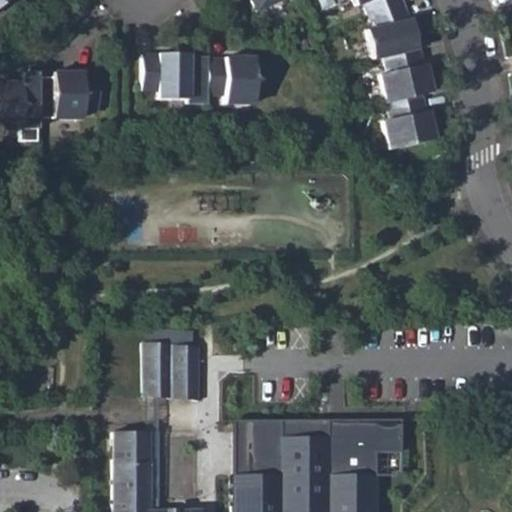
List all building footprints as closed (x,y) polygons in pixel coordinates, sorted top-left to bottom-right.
[(349,0),(353,9),(361,5),(366,18),(399,5),(397,0),(349,0)] [(405,22),(399,5),(366,18),(371,31),(363,32),(370,62),(381,59),(413,51),(410,44),(413,43),(408,22),(405,22)] [(187,98),(187,53),(179,53),(179,51),(157,52),(157,54),(140,54),(141,90),(158,90),(158,98),(187,98)] [(419,66),(413,51),(381,59),(385,75),(375,77),(382,106),(384,106),(419,97),(426,96),(424,87),(426,87),(421,66),(419,66)] [(221,59),(204,59),(204,95),(221,95),(221,104),(250,104),(250,59),(242,59),(242,57),(221,57),(221,59)] [(97,111),(96,75),(79,75),(79,74),(58,74),(58,77),(50,77),(50,79),(35,80),(35,87),(36,121),(81,119),(80,111),(97,111)] [(36,121),(35,87),(18,87),(19,86),(0,86),(0,131),(19,131),(19,144),(36,144),(36,121)] [(423,112),(419,97),(384,106),(388,121),(380,122),(387,152),(430,141),(428,134),(431,133),(425,111),(423,112)] [(194,344),(195,329),(148,326),(147,340),(194,344)] [(197,345),(141,343),(140,399),(196,401),(197,345)] [(197,511),(198,511),(168,511),(144,511),(145,433),(110,433),(110,511),(197,511)]
